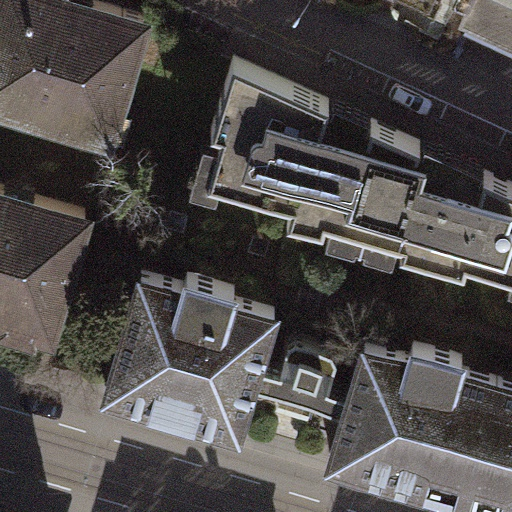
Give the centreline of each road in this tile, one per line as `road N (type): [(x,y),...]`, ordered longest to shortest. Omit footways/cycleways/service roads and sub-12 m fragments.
road 1 (residential): [(246,0),(511,122)]
road 2 (secondary): [(0,436),(248,511)]
